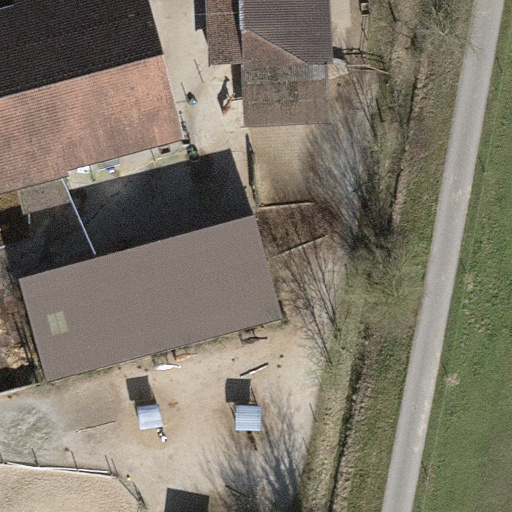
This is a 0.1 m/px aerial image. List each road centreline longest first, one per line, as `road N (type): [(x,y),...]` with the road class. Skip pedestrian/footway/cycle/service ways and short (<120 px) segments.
road 1 (track): [(400,511),(491,0)]
road 2 (track): [(0,270),(202,215),(224,176),(192,0)]
